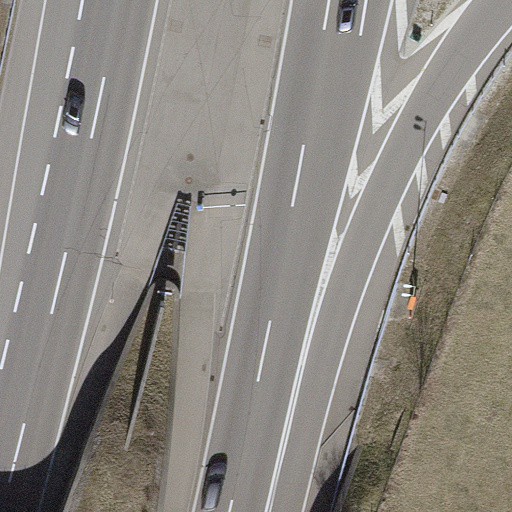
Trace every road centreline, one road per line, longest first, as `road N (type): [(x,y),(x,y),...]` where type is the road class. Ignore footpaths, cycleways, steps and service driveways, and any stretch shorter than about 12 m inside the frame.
road 1 (motorway): [(292,511),(398,162),(457,59),(506,0)]
road 2 (motorway): [(122,0),(1,511)]
road 3 (motorway): [(229,511),(343,0)]
